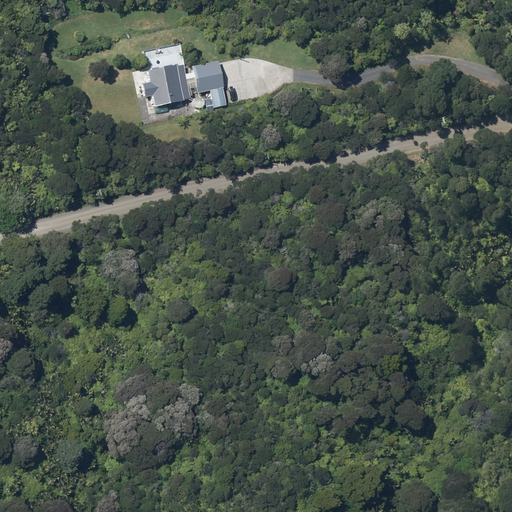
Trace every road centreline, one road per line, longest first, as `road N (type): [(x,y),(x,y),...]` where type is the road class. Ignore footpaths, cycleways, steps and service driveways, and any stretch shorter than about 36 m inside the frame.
road 1 (unclassified): [(0,237),(511,122)]
road 2 (track): [(224,76),(350,78),(427,59),(471,65),(511,85)]
